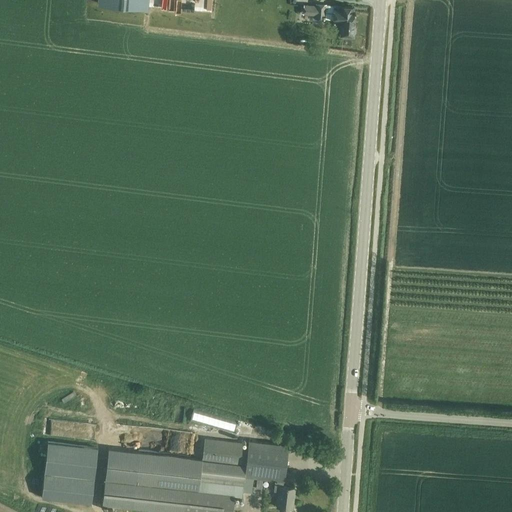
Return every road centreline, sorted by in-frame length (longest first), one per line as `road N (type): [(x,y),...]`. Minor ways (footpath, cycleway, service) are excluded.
road 1 (tertiary): [(349,414),(380,0)]
road 2 (unclassified): [(511,425),(349,414)]
